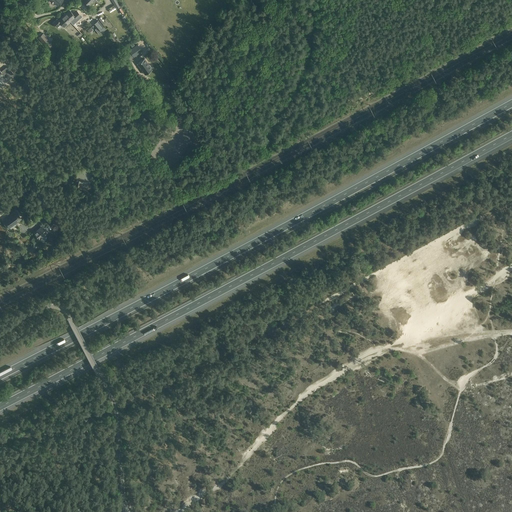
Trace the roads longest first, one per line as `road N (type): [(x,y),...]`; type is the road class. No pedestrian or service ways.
road 1 (motorway): [(511,102),(0,375)]
road 2 (motorway): [(0,408),(511,136)]
road 3 (unclassified): [(0,335),(40,307),(68,315),(114,407),(125,511)]
road 4 (track): [(383,349),(497,277)]
road 5 (track): [(383,349),(307,392),(274,423)]
road 6 (track): [(274,423),(222,482),(177,511)]
road 7 (track): [(397,470),(373,476),(352,461),(323,463),(281,481)]
